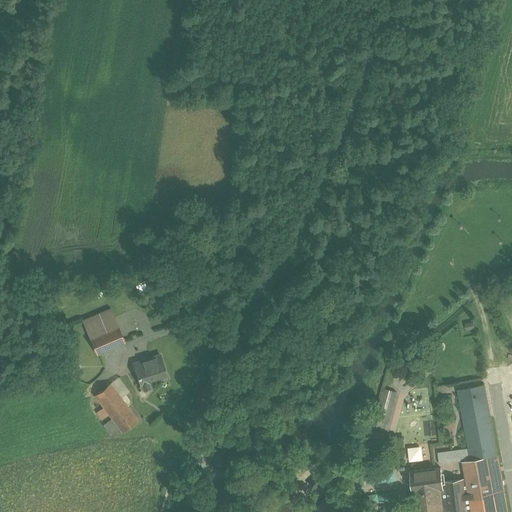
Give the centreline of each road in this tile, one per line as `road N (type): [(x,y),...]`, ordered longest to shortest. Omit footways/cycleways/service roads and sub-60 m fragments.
road 1 (unclassified): [(364,511),(302,467),(283,464),(236,480),(204,464),(197,449),(217,375),(313,212),(392,0)]
road 2 (unknown): [(247,320),(90,407)]
